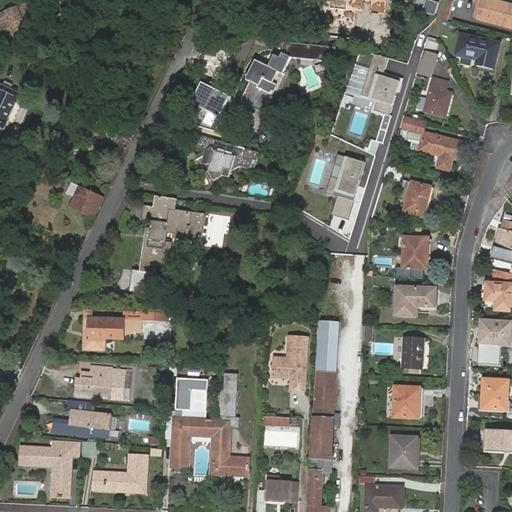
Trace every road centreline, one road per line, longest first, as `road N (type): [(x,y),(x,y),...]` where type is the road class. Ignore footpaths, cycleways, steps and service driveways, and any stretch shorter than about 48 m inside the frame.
road 1 (residential): [(208,0),(0,440)]
road 2 (residential): [(451,511),(463,265),(498,154),(511,142)]
